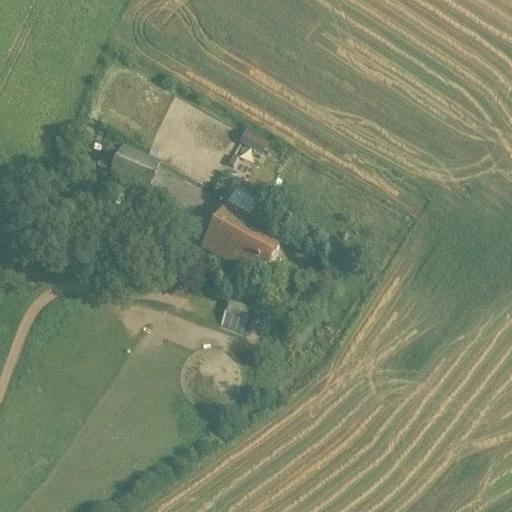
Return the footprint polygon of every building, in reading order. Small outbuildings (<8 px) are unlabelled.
[(248,133),(243,142),(264,153),(269,144),(248,133)] [(108,180),(147,196),(161,163),(124,146),(120,153),(108,149),(100,169),(111,173),(108,180)] [(89,196),(75,229),(103,241),(117,207),(89,196)] [(202,249),(233,266),(258,222),(228,205),(202,249)] [(258,222),(233,266),(261,282),(286,238),(258,222)] [(318,233),(302,226),(296,236),(322,249),(329,235),(320,230),(318,233)] [(229,303),(225,315),(246,322),(250,310),(229,303)]
